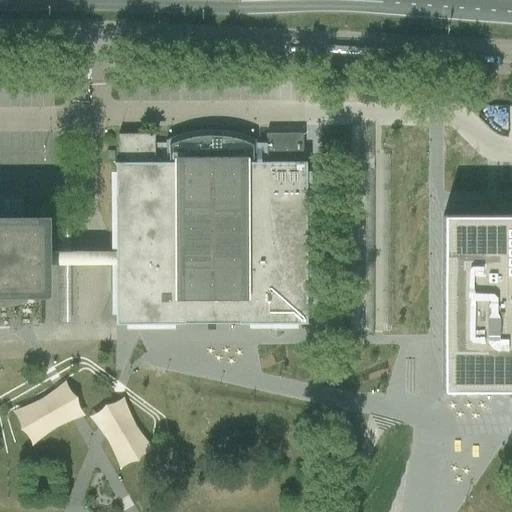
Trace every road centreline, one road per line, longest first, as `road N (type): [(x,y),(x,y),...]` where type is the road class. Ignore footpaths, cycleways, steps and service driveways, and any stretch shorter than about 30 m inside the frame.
road 1 (unclassified): [(0,36),(511,60)]
road 2 (primary): [(0,4),(236,8),(349,0)]
road 3 (primary): [(349,0),(511,13)]
